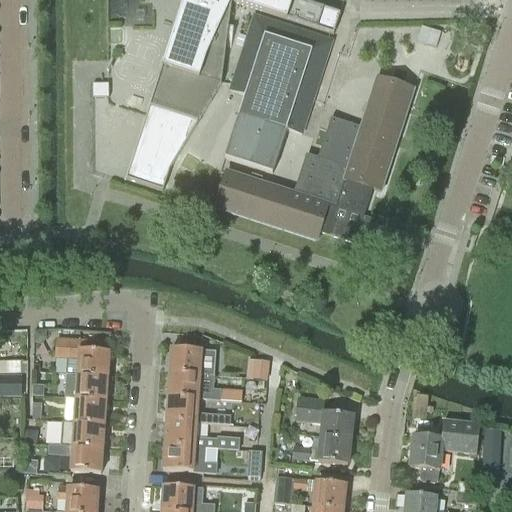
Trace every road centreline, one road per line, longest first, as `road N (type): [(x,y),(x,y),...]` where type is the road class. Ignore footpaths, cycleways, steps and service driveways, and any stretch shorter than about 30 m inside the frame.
road 1 (residential): [(511,31),(425,301)]
road 2 (residential): [(9,0),(10,227)]
road 3 (residential): [(133,511),(143,321)]
road 4 (residential): [(379,511),(392,405),(417,326)]
road 5 (residential): [(0,316),(128,303),(143,321)]
